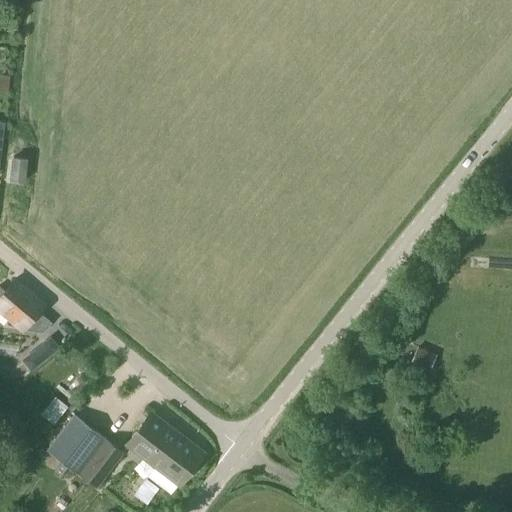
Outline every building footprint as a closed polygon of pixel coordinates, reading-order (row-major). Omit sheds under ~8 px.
[(26,159),(13,157),(10,182),(23,183),(26,159)] [(0,295),(0,311),(22,329),(39,332),(48,321),(37,312),(43,304),(13,280),(0,295)] [(57,348),(48,337),(39,345),(48,356),(57,348)] [(412,364),(432,372),(438,356),(419,348),(412,364)] [(128,445),(156,467),(148,477),(170,493),(178,483),(201,452),(151,414),(128,445)] [(48,450),(95,488),(122,452),(74,415),(48,450)]
